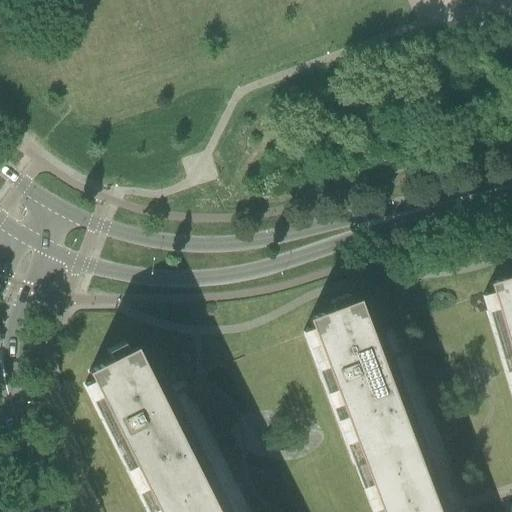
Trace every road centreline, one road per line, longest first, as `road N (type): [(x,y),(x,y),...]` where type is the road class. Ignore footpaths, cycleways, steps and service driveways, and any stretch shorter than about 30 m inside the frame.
road 1 (tertiary): [(36,246),(80,267),(201,279),(269,267),(419,212)]
road 2 (tertiary): [(419,212),(218,244),(158,240),(53,206)]
road 3 (residential): [(42,511),(2,391),(0,360)]
